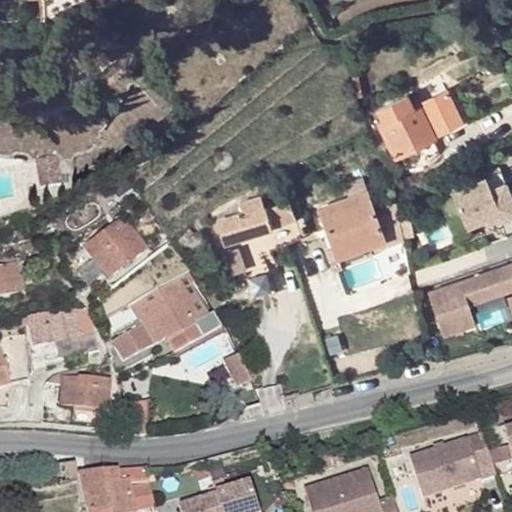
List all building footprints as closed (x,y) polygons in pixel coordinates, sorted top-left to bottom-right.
[(437,136),(421,104),(413,108),(407,95),(369,114),(375,127),(379,125),(395,157),(398,155),(405,168),(415,166),(420,165),(425,162),(433,156),(440,151),(434,138),(437,136)] [(503,220),(511,216),(511,195),(509,188),(494,194),(488,178),(449,193),(462,228),(481,221),(501,213),(503,220)] [(386,239),(368,191),(318,209),(333,248),(363,237),(367,246),(386,239)] [(265,209),(261,196),(239,203),(243,213),(217,222),(224,243),(295,220),(288,201),(265,209)] [(484,227),(503,220),(501,213),(481,221),(484,227)] [(146,249),(122,218),(84,246),(108,278),(146,249)] [(193,232),(189,227),(182,233),(186,237),(193,232)] [(363,237),(333,248),(336,257),(367,246),(363,237)] [(84,254),(79,248),(71,254),(81,265),(87,261),(83,256),(84,254)] [(0,294),(20,291),(13,258),(0,260),(0,294)] [(511,290),(511,264),(427,290),(441,334),(474,323),(467,304),(511,290)] [(275,295),(267,266),(248,272),(245,276),(251,301),(275,295)] [(208,315),(190,283),(193,282),(188,273),(132,306),(142,326),(120,338),(127,352),(149,340),(152,345),(166,338),(167,340),(196,324),(194,322),(208,315)] [(76,310),(48,312),(48,313),(28,316),(33,346),(54,343),(81,337),(92,335),(85,308),(76,310)] [(196,324),(167,340),(174,352),(202,338),(196,324)] [(190,348),(194,364),(224,356),(232,387),(247,383),(234,336),(190,348)] [(95,341),(67,347),(68,357),(83,355),(99,352),(95,341)] [(26,342),(0,348),(0,387),(10,385),(28,381),(26,342)] [(45,366),(44,347),(28,349),(29,369),(45,366)] [(124,359),(118,347),(108,352),(111,359),(109,360),(111,365),(124,359)] [(45,366),(29,369),(30,374),(45,369),(45,366)] [(78,377),(78,369),(64,372),(56,374),(52,376),(48,378),(48,379),(61,382),(58,405),(107,409),(109,390),(105,390),(106,380),(78,377)] [(147,436),(147,401),(124,404),(132,436),(147,436)] [(489,452),(482,433),(410,457),(423,499),(481,479),(481,481),(496,475),(489,452)] [(511,455),(509,446),(489,452),(493,464),(511,458),(511,455)] [(400,447),(382,452),(384,459),(401,454),(400,447)] [(334,455),(320,459),(324,470),(337,466),(334,455)] [(76,484),(75,464),(58,466),(59,485),(76,484)] [(379,502),(368,468),(304,488),(311,511),(398,511),(394,497),(379,502)] [(130,488),(128,481),(147,479),(144,469),(79,473),(87,511),(135,511),(154,507),(149,484),(130,488)] [(222,511),(216,492),(178,504),(181,511),(222,511)]
